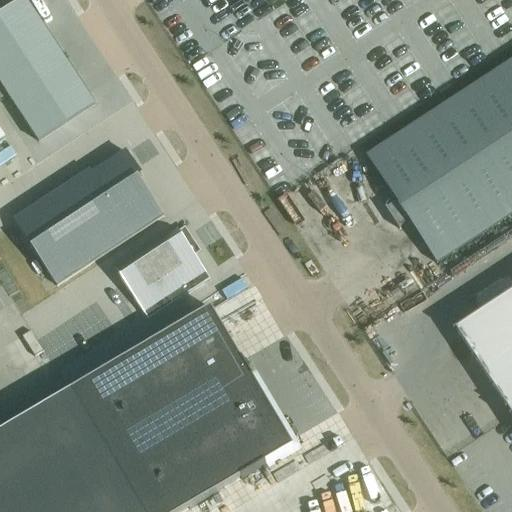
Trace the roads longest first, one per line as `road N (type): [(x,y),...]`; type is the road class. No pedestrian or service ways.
road 1 (unclassified): [(105,0),(443,511)]
road 2 (unknown): [(365,394),(468,297),(511,276)]
